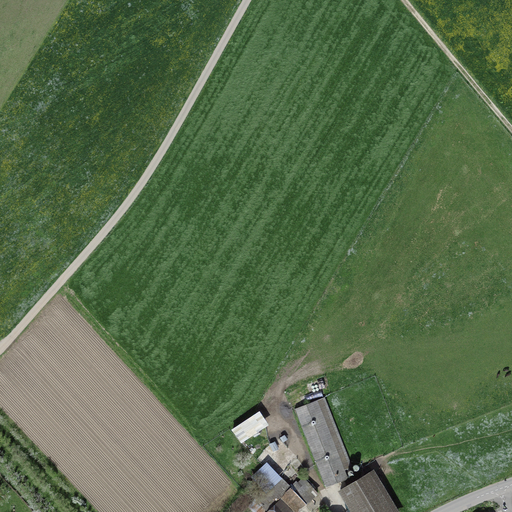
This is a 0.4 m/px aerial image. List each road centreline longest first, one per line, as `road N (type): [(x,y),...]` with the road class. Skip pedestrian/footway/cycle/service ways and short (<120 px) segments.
road 1 (unclassified): [(0,349),(144,181),(245,0)]
road 2 (track): [(511,132),(401,0)]
